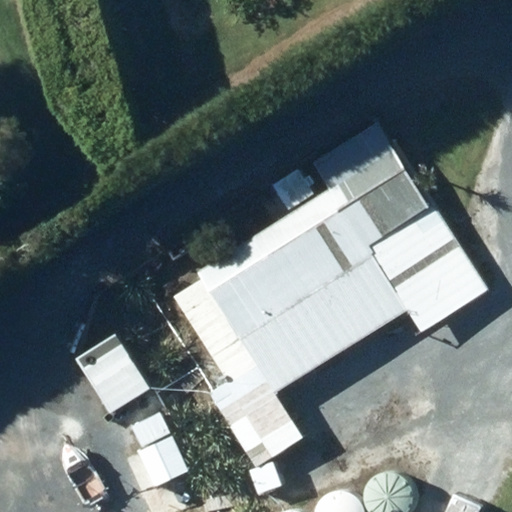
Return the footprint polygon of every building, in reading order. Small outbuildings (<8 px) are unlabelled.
[(388,139),(196,261),(256,355),(207,386),(256,463),(304,432),(271,382),(272,381),(402,298),(403,301),(420,326),(484,285),(438,211),(439,210),(415,173),(411,176),(388,139)] [(81,360),(116,415),(155,389),(119,335),(81,360)] [(162,429),(129,447),(148,481),(181,463),(162,429)] [(79,511),(51,453),(24,467),(45,511),(79,511)] [(426,511),(407,462),(280,511),(426,511)]
